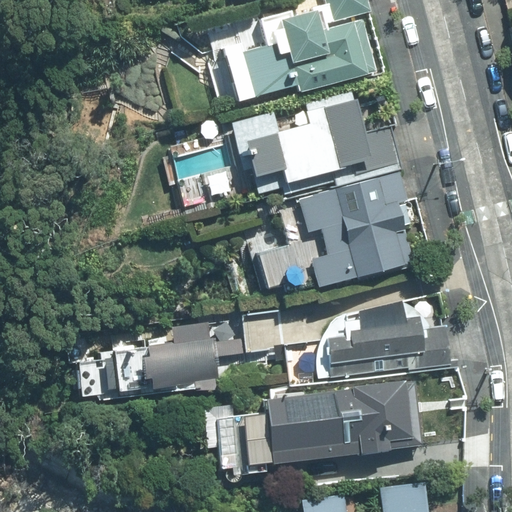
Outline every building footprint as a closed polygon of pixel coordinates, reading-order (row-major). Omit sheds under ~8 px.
[(367,9),(364,0),(324,0),(330,18),(367,9)] [(275,18),(280,41),(241,52),(255,102),(373,68),(359,18),(314,31),(309,10),(275,18)] [(279,178),(364,159),(349,95),(301,105),(305,122),(274,129),(270,112),(226,123),(239,179),(277,170),(279,178)] [(318,289),(409,263),(385,177),(294,203),(302,230),(315,226),(322,254),(310,257),(318,289)] [(396,302),(352,309),(355,328),(319,333),(321,343),(320,343),(326,382),(448,364),(442,325),(418,328),(417,320),(399,322),(396,302)] [(166,325),(167,341),(139,343),(143,382),(214,376),(210,337),(206,338),(204,322),(166,325)] [(418,442),(411,380),(269,397),(277,459),(418,442)] [(294,498),(296,511),(422,511),(419,482),(376,488),(379,511),(341,511),(339,492),(294,498)]
